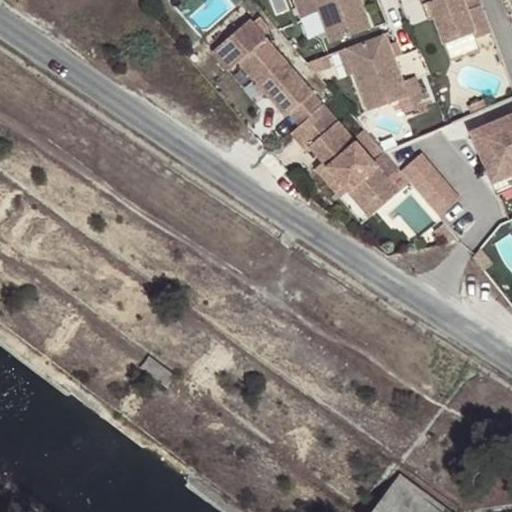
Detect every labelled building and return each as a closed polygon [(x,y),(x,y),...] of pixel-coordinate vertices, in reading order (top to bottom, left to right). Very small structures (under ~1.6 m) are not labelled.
[(312,0),(313,0),(323,0),(330,16),(339,41),(379,25),(369,0),(312,0)] [(323,0),(313,0),(320,20),(330,16),(323,0)] [(432,0),(434,2),(439,0),(440,0),(446,14),(456,39),(481,29),(484,35),(496,31),(483,0),(432,0)] [(440,0),(439,0),(434,2),(439,17),(446,14),(440,0)] [(305,127),(328,105),(251,23),(214,58),(231,76),(241,67),(291,119),(294,116),(305,127)] [(392,30),(353,46),(362,70),(377,110),(418,94),(392,30)] [(362,70),(353,46),(344,49),(353,75),(362,70)] [(400,182),(328,105),(305,127),(297,135),(312,151),(316,148),(329,163),(356,190),(373,207),(400,182)] [(511,176),(511,115),(474,131),(496,183),(511,176)] [(405,174),(440,217),(461,199),(423,153),(402,171),(405,174)] [(356,190),(329,163),(322,169),(349,197),(356,190)] [(511,176),(496,183),(501,195),(511,190),(511,176)] [(407,189),(400,182),(373,207),(379,215),(407,189)] [(454,511),(402,473),(372,511),(454,511)]
